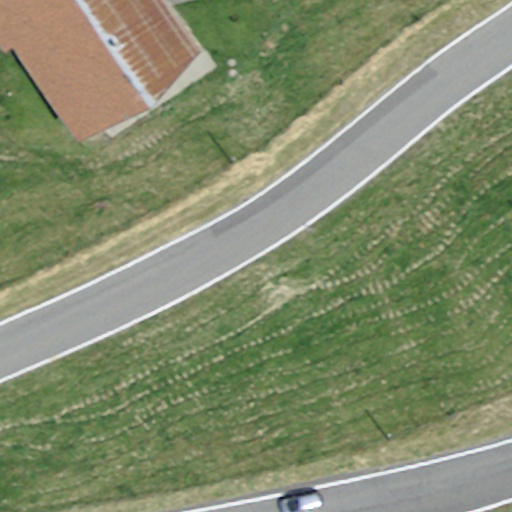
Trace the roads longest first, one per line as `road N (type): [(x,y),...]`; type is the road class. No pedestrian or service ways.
road 1 (unclassified): [(511,32),(281,213),(130,295),(0,352)]
road 2 (unclassified): [(339,511),(511,468)]
